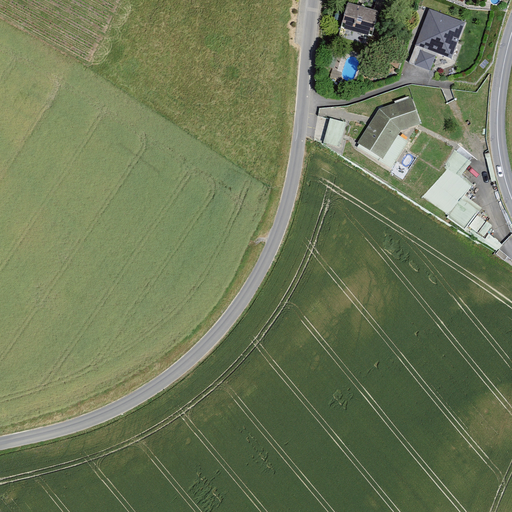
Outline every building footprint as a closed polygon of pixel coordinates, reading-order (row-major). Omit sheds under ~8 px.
[(375,16),(346,6),(338,31),(367,40),(375,16)] [(466,24),(428,10),(408,66),(429,73),(436,55),(453,61),(466,24)] [(410,101),(377,112),(355,147),(380,162),(397,136),(418,127),(410,101)] [(322,141),(338,147),(347,123),(331,117),(322,141)] [(453,175),(460,167),(463,170),(471,162),(458,151),(453,157),(461,165),(456,170),(452,166),(448,171),(453,175)] [(450,216),(483,228),(486,220),(477,217),(482,205),(465,198),(471,184),(447,175),(445,182),(456,187),(452,198),(456,200),(450,216)]
